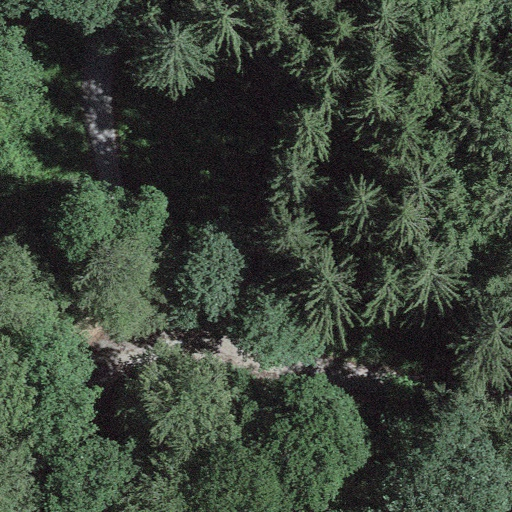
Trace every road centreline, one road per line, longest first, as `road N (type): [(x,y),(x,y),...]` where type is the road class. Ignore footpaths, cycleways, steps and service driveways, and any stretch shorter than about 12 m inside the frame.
road 1 (track): [(511,394),(281,373),(191,323),(111,208),(99,33),(114,0)]
road 2 (track): [(191,323),(0,411)]
